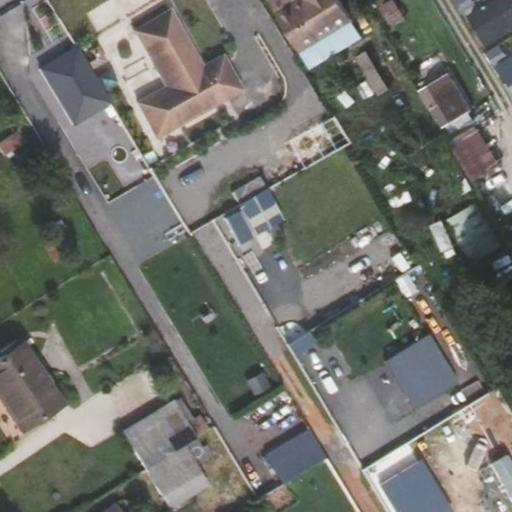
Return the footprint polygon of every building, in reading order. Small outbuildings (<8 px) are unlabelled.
[(304,29),(280,42),(302,76),(359,40),(334,0),(312,0),(293,12),(304,29)] [(511,0),(487,0),(470,8),(485,41),(511,28),(511,0)] [(45,6),(34,12),(51,39),(62,32),(45,6)] [(483,93),(456,49),(438,61),(465,106),(483,93)] [(208,145),(232,131),(183,52),(160,67),(208,145)] [(511,53),(500,61),(511,81),(511,53)] [(191,156),(208,145),(160,67),(149,74),(176,118),(170,122),(191,156)] [(103,98),(84,69),(57,86),(76,115),(103,98)] [(169,169),(191,156),(170,122),(148,136),(169,169)] [(470,175),(497,163),(478,122),(451,134),(470,175)] [(444,251),(492,234),(481,201),(432,217),(444,251)] [(264,266),(278,258),(255,220),(240,228),(264,266)] [(0,371),(0,419),(16,445),(57,420),(20,360),(0,371)] [(125,447),(146,485),(205,449),(199,437),(188,442),(172,418),(125,447)]
